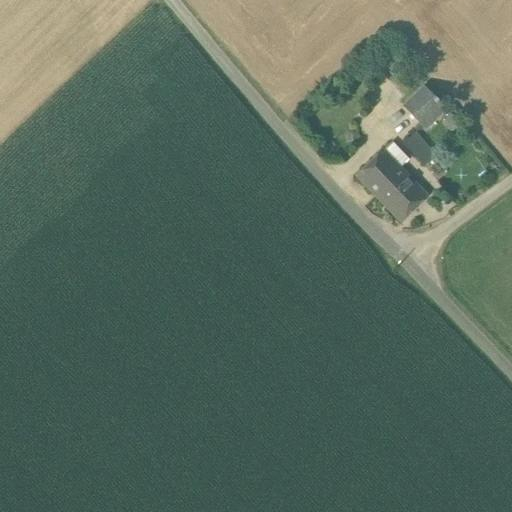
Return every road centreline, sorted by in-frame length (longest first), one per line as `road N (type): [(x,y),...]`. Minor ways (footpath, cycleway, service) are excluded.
road 1 (unclassified): [(399,261),(174,0)]
road 2 (unclassified): [(511,377),(399,261)]
road 3 (unclassified): [(511,178),(399,261)]
